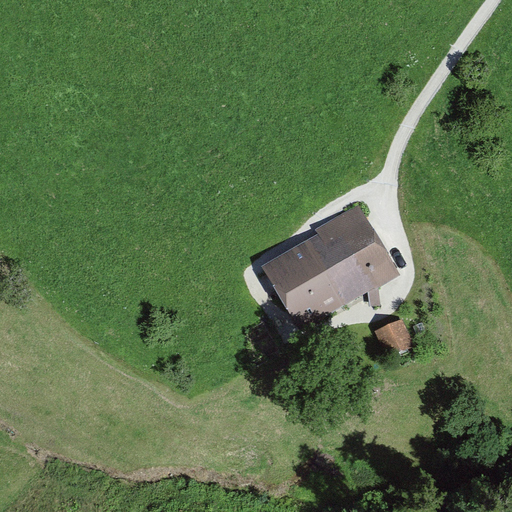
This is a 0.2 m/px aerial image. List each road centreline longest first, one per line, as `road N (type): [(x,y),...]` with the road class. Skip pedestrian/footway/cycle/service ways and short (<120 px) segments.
road 1 (track): [(290,325),(257,270),(385,182),(408,268),(404,284),(382,309),(332,324)]
road 2 (track): [(385,182),(420,102),(494,0)]
